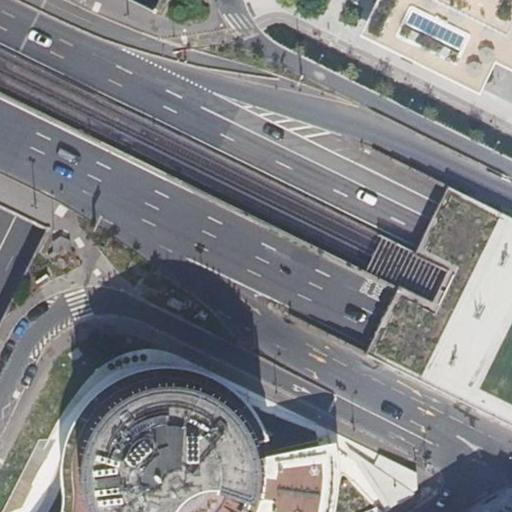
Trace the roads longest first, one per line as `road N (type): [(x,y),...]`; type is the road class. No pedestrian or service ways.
road 1 (residential): [(0,399),(44,324),(97,300),(490,480)]
road 2 (trunk): [(173,226),(511,385)]
road 3 (residential): [(173,226),(191,289),(454,432)]
road 4 (trunk): [(511,275),(191,106)]
road 5 (primary): [(511,193),(377,129),(226,84),(191,106)]
road 6 (residential): [(511,169),(315,74),(245,31),(232,0)]
road 7 (primary): [(0,284),(139,0)]
road 8 (primary): [(100,0),(0,213)]
road 9 (trunk): [(191,106),(0,12)]
road 10 (trunk): [(0,140),(173,226)]
